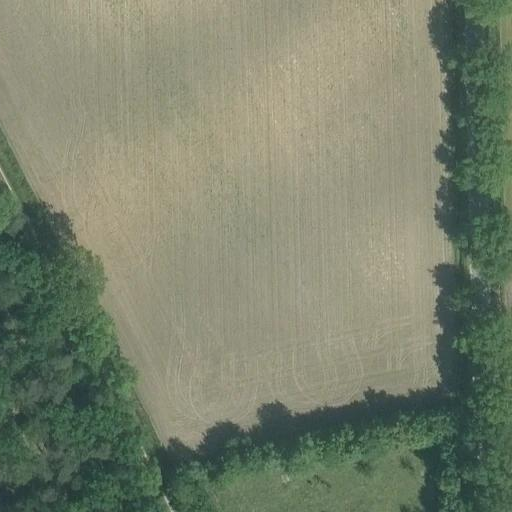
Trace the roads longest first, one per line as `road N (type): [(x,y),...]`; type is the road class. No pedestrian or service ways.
road 1 (unclassified): [(484,511),(474,0)]
road 2 (track): [(166,511),(0,184)]
